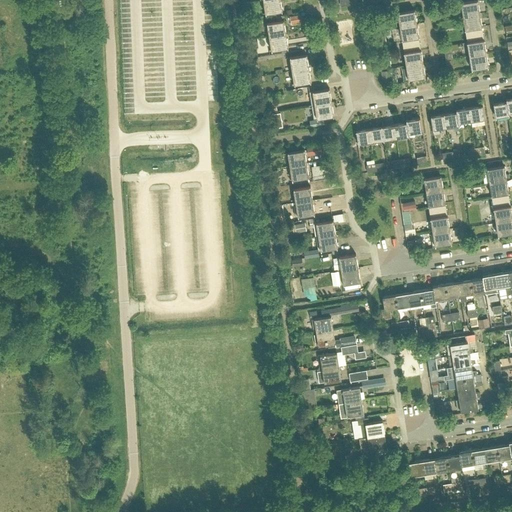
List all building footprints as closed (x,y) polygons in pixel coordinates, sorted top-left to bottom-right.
[(2,0),(8,48),(23,46),(17,0),(2,0)] [(197,0),(179,0),(183,72),(201,71),(197,0)] [(281,0),(263,0),(266,12),(283,9),(281,0)] [(463,15),(480,13),(477,0),(470,0),(460,2),(463,15)] [(400,25),(416,23),(414,9),(397,12),(400,25)] [(475,40),(484,39),(480,13),(463,15),(465,28),(473,27),(475,40)] [(299,14),(290,16),(291,22),(300,21),(299,14)] [(269,36),(286,33),(284,20),(267,22),(265,23),(267,33),(269,33),(269,36)] [(412,50),(421,49),(416,23),(400,25),(402,38),(410,37),(412,50)] [(486,52),(484,39),(475,40),(473,27),(465,28),(469,54),(486,52)] [(286,33),(269,36),(271,49),(288,46),(286,33)] [(423,62),(421,49),(412,50),(410,37),(402,38),(406,65),(423,62)] [(80,42),(65,42),(65,68),(80,68),(80,42)] [(486,52),(469,54),(471,68),(488,65),(486,52)] [(292,69),(309,67),(306,53),(290,56),(292,69)] [(448,71),(454,70),(452,58),(446,59),(448,71)] [(423,62),(406,65),(406,67),(403,68),(405,79),(425,76),(423,62)] [(309,67),(292,69),(294,83),(311,80),(309,67)] [(382,82),(383,82),(390,81),(388,69),(380,70),(382,82)] [(311,104),(314,104),(331,101),(329,87),(309,91),(311,104)] [(509,113),(509,111),(508,111),(506,100),(506,101),(493,103),(495,116),(509,113)] [(311,104),(314,117),(317,117),(334,115),(331,101),(314,104),(311,104)] [(482,104),(469,106),(471,120),(472,126),(484,124),(483,118),(484,117),(482,104)] [(458,122),(459,122),(471,120),(469,106),(456,109),(456,111),(457,111),(458,122)] [(459,124),(459,122),(458,122),(457,111),(456,111),(444,113),(446,126),(459,124)] [(439,127),(446,126),(444,113),(430,115),(433,134),(440,133),(439,127)] [(310,125),(324,123),(323,117),(309,119),(310,125)] [(408,132),(422,130),(419,117),(406,119),(406,122),(407,121),(408,132)] [(409,135),(408,132),(407,121),(406,122),(394,123),(396,137),(409,135)] [(384,139),(396,137),(394,123),(382,125),(384,139)] [(371,141),(384,139),(382,125),(369,127),(371,141)] [(358,143),(371,141),(369,127),(356,130),(358,143)] [(12,139),(13,155),(34,154),(33,138),(12,139)] [(501,150),(510,149),(509,142),(500,143),(501,150)] [(308,155),(322,152),(321,143),(307,145),(308,155)] [(475,147),(477,154),(485,153),(484,146),(475,147)] [(468,156),(477,154),(475,147),(467,148),(468,156)] [(290,165),(307,162),(305,149),(288,151),(290,165)] [(450,151),(451,158),(460,157),(459,150),(450,151)] [(443,160),(451,158),(450,151),(442,152),(443,160)] [(418,164),(427,162),(426,155),(416,156),(418,164)] [(400,159),(401,166),(408,165),(409,165),(408,158),(400,159)] [(24,160),(24,168),(35,168),(35,159),(24,160)] [(393,168),(401,166),(400,159),(391,160),(393,168)] [(307,162),(290,165),(292,179),(309,176),(307,162)] [(375,163),(376,170),(384,169),(383,162),(375,163)] [(367,172),(376,170),(375,163),(366,164),(367,172)] [(489,181),(506,178),(504,165),(487,168),(489,181)] [(426,191),(443,189),(441,175),(424,178),(426,191)] [(502,206),(510,205),(506,178),(489,181),(491,194),(500,193),(502,206)] [(296,202),(313,199),(311,186),(294,188),(296,202)] [(439,216),(447,215),(443,189),(426,191),(428,204),(437,203),(439,216)] [(511,217),(511,215),(510,205),(502,206),(500,193),(491,194),(495,220),(511,217)] [(39,205),(39,197),(18,197),(18,206),(39,205)] [(315,213),(313,199),(296,202),(296,204),(294,204),(295,216),(315,213)] [(418,204),(419,213),(411,214),(413,222),(427,220),(425,203),(418,204)] [(449,228),(447,215),(439,216),(437,203),(428,204),(432,231),(449,228)] [(318,214),(326,212),(324,205),(317,207),(318,214)] [(511,217),(495,220),(497,234),(511,231),(511,217)] [(333,219),(314,222),(316,236),(335,233),(333,219)] [(306,230),(305,222),(294,223),(295,231),(306,230)] [(449,228),(432,231),(430,231),(432,244),(451,241),(449,228)] [(318,249),(337,246),(335,233),(316,236),(318,248),(318,249)] [(73,237),(73,258),(93,257),(92,237),(73,237)] [(318,249),(318,248),(304,250),(305,257),(319,255),(318,249)] [(341,269),(358,267),(356,253),(339,256),(341,269)] [(334,266),(327,267),(328,280),(336,279),(334,266)] [(360,280),(358,267),(341,269),(338,270),(340,283),(344,283),(360,280)] [(508,270),(496,272),(498,286),(505,284),(506,293),(511,292),(508,270)] [(485,288),(498,286),(496,272),(483,275),(485,290),(486,290),(485,288)] [(473,292),(485,290),(483,275),(483,277),(470,279),(473,292)] [(314,285),(313,276),(301,279),(302,287),(314,285)] [(466,293),(473,292),(470,279),(458,281),(460,294),(460,298),(461,300),(467,300),(466,293)] [(360,280),(344,283),(345,289),(360,286),(360,280)] [(448,296),(460,294),(458,281),(445,283),(448,296)] [(448,296),(445,283),(433,285),(435,300),(436,300),(435,298),(448,296)] [(433,285),(433,287),(421,289),(423,302),(430,301),(431,306),(436,306),(435,300),(433,285)] [(423,302),(421,289),(408,291),(410,305),(423,302)] [(398,307),(410,305),(408,291),(395,293),(398,307)] [(390,308),(398,307),(395,293),(382,295),(384,308),(381,308),(383,318),(391,316),(390,308)] [(493,312),(502,311),(501,304),(492,305),(493,312)] [(322,315),(338,313),(337,307),(321,309),(322,315)] [(468,317),(476,316),(475,309),(467,310),(468,317)] [(450,313),(451,320),(460,318),(459,311),(450,313)] [(443,321),(451,320),(450,313),(442,314),(443,321)] [(505,323),(511,321),(511,313),(503,315),(505,323)] [(314,329),(316,328),(316,331),(333,328),(331,315),(312,318),(314,329)] [(478,319),(479,327),(489,325),(488,318),(478,319)] [(400,321),(401,328),(410,326),(408,319),(400,321)] [(392,329),(401,328),(400,321),(391,322),(392,329)] [(426,323),(428,336),(437,335),(434,321),(426,323)] [(420,337),(428,336),(426,323),(418,324),(420,337)] [(336,346),(335,339),(333,328),(316,331),(317,333),(314,333),(316,345),(327,343),(328,347),(336,346)] [(101,342),(101,333),(90,333),(90,342),(101,342)] [(340,337),(340,338),(335,339),(336,346),(357,343),(355,334),(340,337)] [(431,340),(425,341),(427,358),(439,356),(438,350),(433,350),(431,340)] [(452,353),(452,354),(473,351),(473,348),(469,348),(468,341),(446,344),(448,353),(452,353)] [(342,353),(358,351),(357,343),(341,346),(342,353)] [(322,368),(339,365),(337,351),(318,354),(319,366),(322,365),(322,368)] [(454,366),(475,363),(475,359),(471,359),(470,352),(473,352),(473,351),(452,354),(448,354),(449,364),(453,364),(454,366)] [(101,385),(101,360),(83,360),(82,385),(101,385)] [(448,374),(444,375),(444,378),(453,377),(455,376),(455,377),(477,373),(476,370),(472,370),(471,363),(475,363),(454,366),(447,367),(448,374)] [(319,382),(341,378),(339,365),(322,368),(322,370),(317,371),(319,382)] [(366,369),(349,372),(350,380),(367,378),(366,369)] [(429,387),(438,385),(435,369),(426,371),(429,387)] [(502,376),(501,371),(495,372),(497,381),(509,379),(508,375),(502,376)] [(457,388),(478,385),(478,381),(474,381),(473,375),(477,374),(477,373),(455,377),(455,376),(453,377),(454,386),(457,386),(457,388)] [(481,373),(477,374),(473,375),(474,381),(478,381),(478,385),(482,384),(481,373)] [(362,387),(373,385),(372,378),(361,380),(362,387)] [(344,399),(345,402),(361,399),(359,385),(340,388),(342,400),(344,399)] [(459,399),(480,395),(480,393),(476,392),(475,385),(479,385),(478,385),(457,388),(459,399)] [(459,399),(456,399),(457,409),(460,409),(461,410),(482,407),(482,404),(478,403),(476,397),(480,396),(480,395),(459,399)] [(345,402),(339,402),(341,416),(347,415),(363,412),(361,399),(345,402)] [(363,436),(384,433),(382,419),(368,422),(368,417),(357,418),(358,424),(361,423),(363,436)] [(377,448),(386,446),(384,433),(363,436),(360,437),(360,439),(358,439),(360,451),(362,451),(363,458),(378,456),(377,448)] [(499,458),(511,456),(511,454),(509,443),(497,445),(499,458)] [(486,460),(499,458),(497,445),(484,447),(486,460)] [(481,461),(486,460),(484,447),(472,449),(474,462),(481,461)] [(461,464),(474,462),(472,449),(459,451),(459,453),(461,464)] [(462,466),(461,464),(459,453),(447,455),(449,468),(462,466)] [(442,470),(449,468),(447,455),(434,457),(436,470),(437,473),(442,472),(442,470)] [(424,472),(436,470),(434,457),(422,459),(424,472)] [(411,475),(424,472),(422,459),(409,462),(411,475)] [(501,475),(502,482),(511,480),(510,473),(501,475)] [(494,483),(502,482),(501,475),(493,476),(494,483)] [(476,479),(477,486),(486,484),(484,477),(476,479)] [(468,480),(469,487),(477,486),(476,479),(468,480)] [(451,483),(452,490),(460,488),(459,482),(451,483)] [(444,491),(452,490),(451,483),(443,484),(444,491)] [(426,486),(427,494),(436,492),(434,485),(426,486)] [(419,495),(427,494),(426,486),(418,488),(419,495)]
